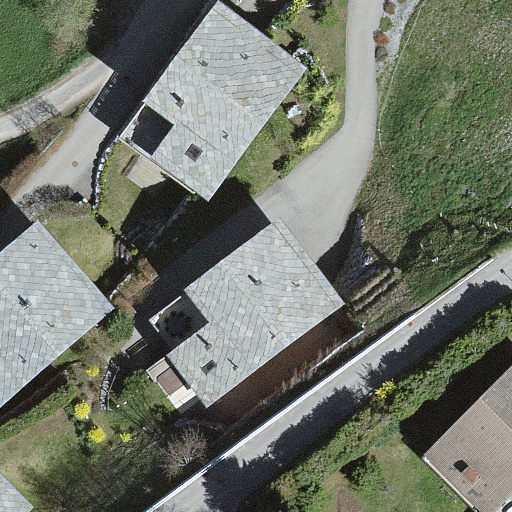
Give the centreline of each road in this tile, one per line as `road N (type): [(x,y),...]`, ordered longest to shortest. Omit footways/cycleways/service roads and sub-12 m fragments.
road 1 (residential): [(193,511),(511,270)]
road 2 (track): [(0,137),(61,109),(195,12),(260,0)]
